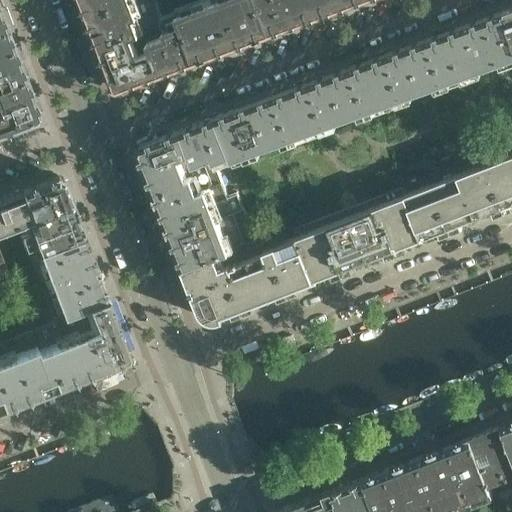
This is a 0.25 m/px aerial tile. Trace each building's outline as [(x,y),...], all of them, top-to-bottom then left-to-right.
[(165,29),(153,0),(81,0),(100,47),(114,85),(119,88),(179,66),(165,29)] [(233,46),(215,0),(213,0),(177,14),(178,18),(169,21),(171,26),(165,29),(179,66),(195,60),(233,46)] [(286,26),(276,0),(215,0),(233,46),(286,26)] [(318,14),(313,0),(276,0),(286,26),(318,14)] [(351,2),(350,0),(313,0),(318,14),(351,2)] [(511,6),(502,11),(511,37),(511,6)] [(39,113),(20,61),(7,27),(0,8),(0,132),(16,126),(36,119),(37,119),(40,113),(39,113)] [(511,55),(511,37),(502,11),(445,31),(461,75),(511,55)] [(461,75),(445,31),(426,38),(442,82),(461,75)] [(442,82),(426,38),(407,45),(423,89),(442,82)] [(423,89),(407,45),(388,52),(404,96),(423,89)] [(404,96),(388,52),(369,60),(385,103),(404,96)] [(385,103),(369,60),(350,67),(366,110),(385,103)] [(366,110),(350,67),(331,74),(347,117),(366,110)] [(347,117),(331,74),(312,81),(327,124),(347,117)] [(327,124),(312,81),(292,88),(308,131),(327,124)] [(308,131),(292,88),(273,95),(289,138),(308,131)] [(289,138),(273,95),(254,102),(270,145),(289,138)] [(270,145),(254,102),(235,109),(251,152),(270,145)] [(259,173),(251,152),(235,109),(216,116),(230,154),(240,180),(259,173)] [(230,154),(216,116),(182,129),(193,161),(213,153),(215,160),(230,154)] [(229,196),(215,160),(213,153),(193,161),(182,129),(141,144),(141,143),(138,149),(138,150),(166,221),(229,196)] [(511,152),(406,193),(422,236),(511,201),(511,152)] [(72,202),(63,177),(57,175),(21,188),(32,217),(72,202)] [(425,242),(422,236),(406,193),(403,186),(348,207),(370,263),(386,257),(383,251),(396,246),(398,252),(425,242)] [(0,228),(22,221),(22,222),(27,220),(27,219),(32,217),(21,188),(0,196),(0,228)] [(246,242),(229,196),(166,221),(183,267),(246,242)] [(84,234),(78,218),(72,202),(32,217),(27,219),(27,220),(30,226),(18,230),(27,254),(28,254),(29,255),(84,234)] [(370,263),(348,207),(294,228),(297,236),(316,284),(342,274),(340,268),(352,263),(354,269),(370,263)] [(96,265),(84,234),(29,255),(40,286),(96,265)] [(316,284),(297,236),(260,250),(256,239),(246,242),(183,267),(199,309),(201,311),(202,313),(203,315),(204,315),(207,317),(209,319),(211,319),(214,320),(217,319),(220,319),(224,317),(225,317),(226,319),(316,284)] [(46,301),(102,280),(96,265),(40,286),(46,301)] [(52,317),(73,309),(108,296),(102,280),(46,301),(52,317)] [(129,351),(108,296),(73,309),(97,369),(127,358),(129,352),(129,351)] [(97,369),(73,309),(52,317),(54,321),(57,331),(63,329),(82,375),(97,369)] [(82,375),(63,329),(57,331),(54,321),(45,325),(67,381),(82,375)] [(67,381),(45,325),(19,335),(41,391),(67,381)] [(41,391),(19,335),(0,341),(0,363),(15,401),(41,391)] [(0,406),(15,401),(0,363),(0,406)] [(511,420),(503,424),(502,423),(501,424),(511,451),(511,420)] [(511,511),(511,451),(501,424),(499,425),(500,425),(495,427),(494,427),(471,435),(490,484),(500,511),(511,511)] [(490,484),(471,435),(454,442),(472,490),(490,484)] [(472,490),(454,442),(437,449),(460,509),(468,505),(464,494),(472,490)] [(460,509),(437,449),(419,455),(438,504),(446,500),(451,511),(460,509)] [(438,504),(419,455),(402,462),(421,511),(431,511),(429,507),(438,504)] [(421,511),(402,462),(384,469),(401,511),(421,511)] [(401,511),(384,469),(367,476),(381,511),(401,511)] [(381,511),(367,476),(350,482),(361,511),(381,511)] [(361,511),(350,482),(332,489),(341,511),(361,511)] [(341,511),(332,489),(314,496),(319,511),(341,511)] [(65,511),(115,511),(109,495),(65,511)] [(319,511),(314,496),(295,504),(298,511),(319,511)]
